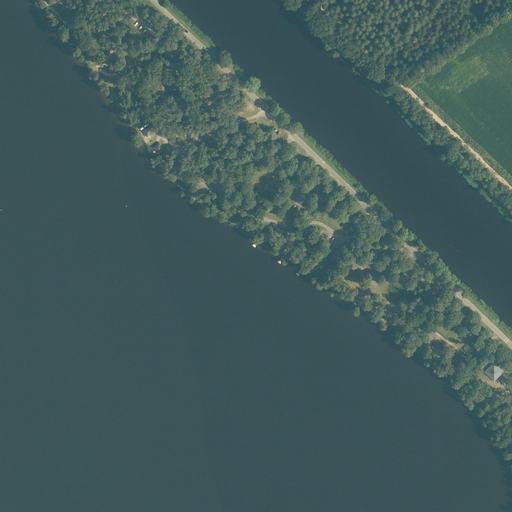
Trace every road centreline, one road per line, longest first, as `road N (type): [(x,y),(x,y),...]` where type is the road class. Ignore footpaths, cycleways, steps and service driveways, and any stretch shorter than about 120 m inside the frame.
road 1 (unclassified): [(511,346),(152,0)]
road 2 (track): [(401,85),(511,189)]
road 3 (unknown): [(152,126),(95,24),(72,0)]
road 4 (track): [(313,0),(401,85)]
